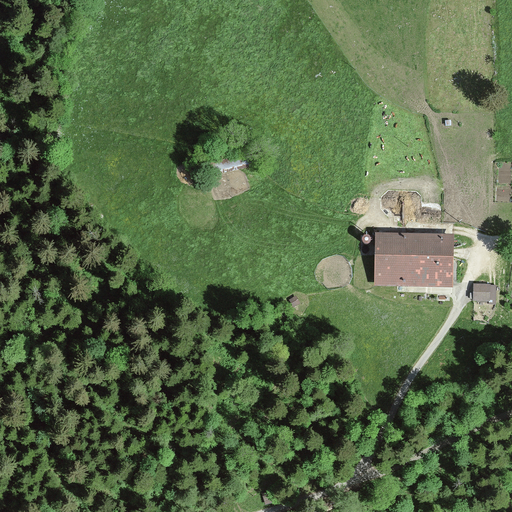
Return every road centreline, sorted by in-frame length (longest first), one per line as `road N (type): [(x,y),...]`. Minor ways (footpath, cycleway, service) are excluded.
road 1 (unclassified): [(368,472),(401,393),(461,303),(479,247)]
road 2 (unclassified): [(368,472),(511,418)]
